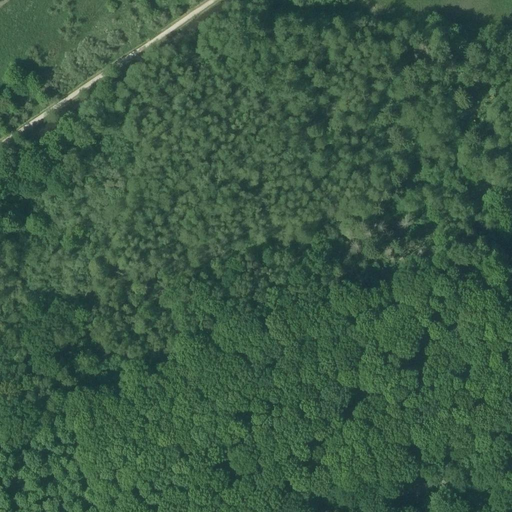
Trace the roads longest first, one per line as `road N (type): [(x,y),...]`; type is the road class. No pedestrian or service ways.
road 1 (track): [(511,325),(460,157),(447,41)]
road 2 (residential): [(511,462),(336,511)]
